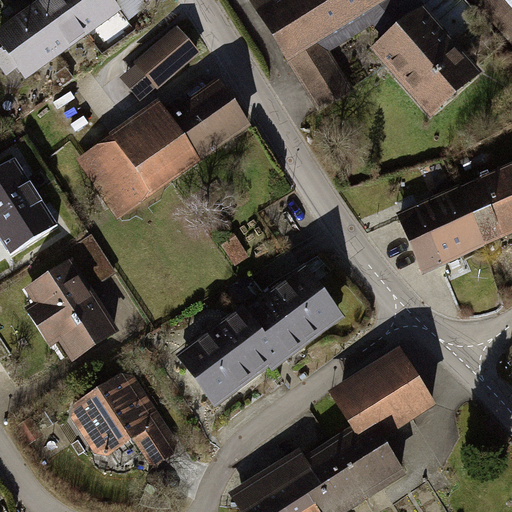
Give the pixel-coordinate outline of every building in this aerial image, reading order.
[(62,0),(54,0),(30,18),(55,53),(85,32),(62,0)] [(109,0),(62,0),(85,32),(116,10),(109,0)] [(142,0),(129,0),(119,7),(128,20),(147,6),(142,0)] [(411,0),(253,0),(321,108),(351,90),(326,51),(374,21),(390,39),(376,51),(384,60),(431,112),(476,74),(411,0)] [(511,0),(476,0),(511,39),(511,0)] [(15,28),(0,38),(0,41),(24,76),(55,53),(30,18),(15,28)] [(180,33),(139,67),(156,86),(196,52),(180,33)] [(122,221),(259,125),(225,77),(178,110),(169,97),(79,160),(122,221)] [(16,159),(0,169),(0,216),(37,193),(16,159)] [(511,170),(461,193),(483,243),(511,230),(511,170)] [(37,193),(0,216),(0,238),(11,256),(58,226),(37,193)] [(461,193),(400,220),(407,235),(417,257),(422,271),(483,243),(461,193)] [(238,234),(223,243),(237,267),(252,259),(238,234)] [(76,363),(121,333),(74,263),(29,293),(36,303),(27,309),(54,349),(63,343),(76,363)] [(311,263),(177,355),(217,413),(351,321),(311,263)] [(334,448),(363,495),(402,470),(380,436),(432,403),(404,359),(340,399),(361,431),(334,448)] [(75,421),(98,453),(112,457),(139,437),(157,463),(185,443),(136,375),(122,372),(77,404),(75,421)] [(336,511),(363,495),(334,448),(263,492),(240,508),(242,511),(336,511)]
